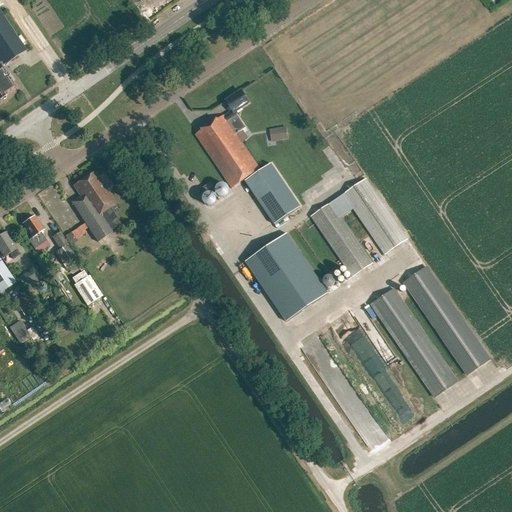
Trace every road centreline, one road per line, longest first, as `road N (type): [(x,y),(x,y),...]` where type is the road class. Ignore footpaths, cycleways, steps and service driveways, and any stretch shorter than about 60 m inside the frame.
road 1 (unclassified): [(330,492),(98,141)]
road 2 (unclassified): [(98,141),(307,0)]
road 3 (unclassified): [(330,492),(511,369)]
road 4 (secondary): [(32,117),(205,0)]
